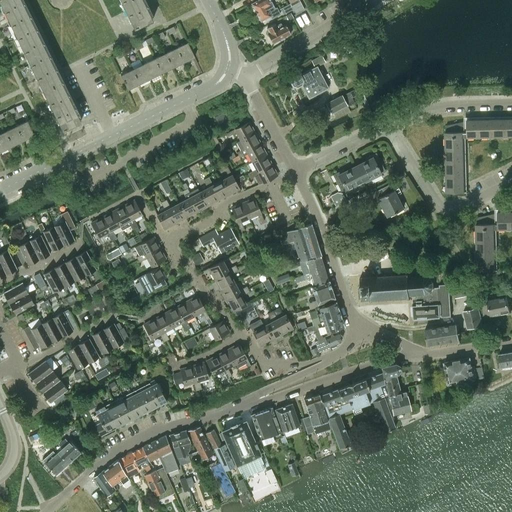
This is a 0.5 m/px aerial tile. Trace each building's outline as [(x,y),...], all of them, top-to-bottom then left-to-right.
[(0,0),(0,4),(10,25),(62,131),(80,122),(20,0),(0,0)] [(119,0),(134,29),(152,20),(142,0),(119,0)] [(269,0),(257,0),(251,4),(260,21),(266,18),(267,21),(279,14),(276,7),(274,8),(269,0)] [(287,0),(289,3),(280,8),(283,14),(292,9),(293,10),(295,14),(296,13),(304,9),(301,5),(298,0),(287,0)] [(272,44),(290,34),(285,25),(282,26),(280,23),(275,25),(274,24),(266,28),(269,33),(267,34),(272,44)] [(187,43),(176,48),(183,63),(194,57),(187,43)] [(132,47),(122,51),(124,55),(134,51),(132,47)] [(172,68),(183,63),(176,48),(165,54),(172,68)] [(161,74),(172,68),(165,54),(154,59),(161,74)] [(292,85),(297,86),(301,84),(308,98),(327,88),(320,74),(322,73),(320,71),(319,71),(316,66),(324,62),(321,56),(311,61),(314,67),(300,75),(295,74),(291,76),(290,81),(292,85)] [(150,79),(161,74),(154,59),(143,64),(150,79)] [(138,85),(150,79),(143,64),(131,70),(138,85)] [(120,75),(127,90),(138,85),(131,70),(120,75)] [(356,96),(352,90),(342,96),(347,107),(352,104),(350,99),(356,96)] [(341,96),(326,104),(331,113),(346,106),(341,96)] [(218,126),(229,120),(225,111),(214,117),(218,126)] [(455,195),(455,192),(464,192),(463,138),(511,136),(511,119),(467,120),(467,121),(446,125),(446,132),(445,132),(446,193),(453,193),(453,195),(455,195)] [(16,127),(23,141),(34,136),(27,121),(16,127)] [(236,132),(240,140),(254,133),(248,122),(226,133),(228,136),(236,132)] [(12,147),(23,141),(16,127),(4,132),(12,147)] [(0,134),(0,150),(1,152),(12,147),(4,132),(0,134)] [(240,140),(236,142),(240,150),(243,155),(247,153),(246,151),(260,143),(254,133),(240,140)] [(252,161),(265,154),(260,143),(246,151),(247,153),(252,161)] [(233,152),(225,156),(228,160),(235,157),(233,152)] [(355,166),(363,182),(380,174),(380,172),(384,170),(375,153),(364,158),(366,160),(355,166)] [(257,172),(271,164),(265,154),(252,161),(256,169),(252,171),(255,177),(259,175),(257,172)] [(277,175),(271,164),(257,172),(259,175),(263,183),(277,175)] [(363,182),(355,166),(344,171),(343,169),(332,175),(340,191),(342,191),(345,190),(346,191),(363,182)] [(221,181),(228,195),(239,189),(227,167),(224,169),(228,177),(221,181)] [(380,189),(384,195),(377,199),(386,217),(402,209),(395,194),(404,189),(399,179),(380,189)] [(205,184),(207,188),(210,187),(217,200),(228,195),(221,181),(213,185),(210,181),(205,184)] [(210,187),(207,188),(199,192),(207,206),(217,200),(210,187)] [(189,192),(184,195),(186,199),(189,198),(196,212),(207,206),(199,192),(197,188),(189,192)] [(351,197),(348,193),(343,196),(342,193),(341,194),(338,193),(331,197),(335,205),(351,197)] [(186,199),(178,203),(186,217),(196,212),(189,198),(186,199)] [(254,198),(242,203),(249,218),(257,214),(261,222),(264,221),(254,198)] [(134,200),(123,206),(130,220),(133,218),(141,214),(134,200)] [(163,207),(165,211),(168,209),(175,223),(186,217),(178,203),(170,208),(168,204),(163,207)] [(249,218),(242,203),(231,208),(241,231),(244,230),(240,221),(249,218)] [(123,206),(112,212),(120,225),(122,229),(130,225),(135,222),(133,218),(130,220),(123,206)] [(164,229),(175,223),(168,209),(165,211),(157,215),(164,229)] [(63,222),(54,226),(63,245),(74,240),(70,230),(75,227),(67,211),(60,214),(63,222)] [(511,211),(497,212),(497,213),(477,217),(477,224),(476,224),(477,271),(483,271),(483,273),(486,273),(486,271),(494,271),(493,230),(511,229),(511,211)] [(120,225),(112,212),(102,217),(109,231),(112,230),(120,225)] [(109,237),(114,234),(112,230),(109,231),(102,217),(91,223),(96,234),(93,235),(95,239),(98,237),(106,233),(109,237)] [(300,262),(304,261),(311,258),(320,255),(310,224),(279,233),(283,244),(293,241),(300,262)] [(52,251),(63,245),(54,226),(42,232),(52,251)] [(238,243),(230,228),(213,237),(221,252),(238,243)] [(40,235),(29,240),(38,259),(50,254),(40,235)] [(134,247),(139,255),(140,255),(143,260),(147,258),(145,255),(159,248),(153,237),(134,247)] [(38,259),(29,240),(18,246),(23,257),(20,259),(22,265),(26,263),(27,265),(38,259)] [(125,244),(119,247),(122,252),(128,249),(125,244)] [(118,248),(105,255),(107,258),(109,259),(121,253),(118,248)] [(151,266),(162,261),(165,259),(159,248),(145,255),(147,258),(151,266)] [(8,250),(0,253),(0,263),(6,274),(17,269),(8,250)] [(75,257),(85,275),(96,269),(86,251),(75,257)] [(321,257),(320,256),(320,255),(311,258),(304,261),(308,273),(323,268),(320,257),(321,257)] [(75,257),(64,262),(74,281),(85,275),(75,257)] [(118,258),(111,262),(116,271),(123,267),(118,258)] [(208,269),(214,280),(228,272),(227,270),(222,261),(208,269)] [(54,268),(64,287),(74,281),(64,262),(54,268)] [(159,266),(137,278),(139,281),(146,294),(166,283),(163,279),(165,278),(159,266)] [(214,280),(220,290),(234,283),(230,275),(234,273),(231,267),(227,270),(228,272),(214,280)] [(64,287),(54,268),(43,274),(53,293),(64,287)] [(323,268),(308,273),(308,274),(294,278),(296,282),(310,278),(313,286),(328,281),(328,280),(327,280),(323,268)] [(416,296),(417,296),(417,295),(424,294),(424,296),(425,296),(425,294),(429,293),(430,294),(431,293),(430,292),(432,288),(434,289),(434,287),(433,287),(433,283),(434,282),(434,281),(432,281),(430,278),(430,277),(429,276),(428,278),(425,277),(424,275),(423,275),(423,277),(416,277),(416,275),(415,276),(415,277),(408,277),(408,273),(406,273),(406,275),(400,275),(400,273),(399,274),(399,275),(393,276),(393,274),(391,274),(391,276),(385,276),(385,274),(384,274),(384,276),(378,277),(378,275),(377,275),(377,277),(371,277),(370,275),(369,275),(369,277),(360,278),(361,302),(371,301),(371,302),(372,303),(372,301),(378,301),(378,302),(380,302),(379,300),(385,300),(385,302),(387,302),(387,300),(393,299),(393,301),(394,301),(394,299),(400,299),(400,301),(402,301),(402,299),(408,298),(408,300),(409,300),(409,295),(416,295),(416,296)] [(328,281),(313,286),(311,287),(315,301),(307,303),(309,309),(318,306),(317,304),(334,298),(328,281)] [(3,292),(9,303),(28,293),(22,282),(3,292)] [(220,290),(226,301),(240,293),(238,291),(234,283),(220,290)] [(417,296),(416,296),(417,300),(414,300),(413,303),(413,305),(412,305),(413,319),(440,318),(440,316),(441,316),(441,317),(451,317),(449,284),(439,285),(439,287),(434,287),(434,289),(432,288),(430,292),(431,293),(430,294),(429,293),(425,294),(425,296),(424,296),(424,294),(417,295),(417,296)] [(470,295),(467,286),(453,289),(455,299),(470,295)] [(242,289),(238,291),(240,293),(226,301),(231,312),(245,304),(241,296),(245,294),(242,289)] [(121,293),(125,300),(130,297),(126,290),(121,293)] [(34,304),(28,293),(9,303),(15,314),(34,304)] [(72,294),(69,296),(73,304),(77,302),(72,294)] [(73,304),(69,296),(65,298),(69,306),(73,304)] [(197,296),(186,302),(193,315),(201,311),(206,319),(209,318),(197,296)] [(289,314),(294,312),(286,296),(282,298),(289,314)] [(481,297),(484,315),(490,314),(490,315),(510,312),(507,296),(488,299),(487,296),(481,297)] [(309,312),(313,326),(317,324),(322,337),(324,336),(323,333),(343,326),(335,301),(325,305),(326,306),(309,312)] [(186,302),(175,307),(183,321),(185,320),(193,315),(186,302)] [(175,307),(165,313),(172,327),(180,323),(182,327),(188,324),(185,320),(183,321),(175,307)] [(237,317),(245,314),(241,307),(234,311),(237,317)] [(478,308),(463,311),(467,329),(482,325),(478,308)] [(52,318),(62,336),(73,330),(72,329),(76,326),(67,309),(52,318)] [(165,313),(154,319),(162,332),(164,331),(172,327),(165,313)] [(274,321),(281,334),(293,328),(285,315),(277,319),(275,315),(269,318),(271,322),(274,321)] [(52,318),(41,323),(51,342),(62,336),(52,318)] [(159,334),(161,338),(166,335),(164,331),(162,332),(154,319),(143,324),(151,338),(159,334)] [(260,319),(249,325),(260,346),(271,340),(263,326),(260,319)] [(229,332),(223,321),(201,332),(202,335),(210,331),(215,339),(229,332)] [(263,326),(271,340),(281,334),(274,321),(271,322),(263,326)] [(114,323),(102,329),(113,347),(129,338),(123,327),(121,328),(118,322),(114,325),(114,323)] [(40,348),(51,342),(41,323),(30,329),(29,327),(27,326),(23,329),(34,349),(39,346),(40,348)] [(338,330),(324,336),(322,337),(317,324),(313,326),(307,328),(309,332),(314,330),(317,339),(314,340),(319,352),(330,347),(332,348),(335,346),(336,344),(339,343),(342,339),(338,330)] [(459,341),(457,324),(424,329),(427,346),(459,341)] [(102,353),(113,347),(102,329),(91,335),(102,353)] [(89,338),(78,344),(88,363),(99,357),(89,338)] [(88,363),(78,344),(67,350),(77,369),(88,363)] [(227,350),(235,363),(237,368),(245,364),(247,367),(250,366),(238,344),(227,350)] [(235,363),(227,350),(217,355),(224,369),(227,368),(235,363)] [(511,352),(499,354),(501,367),(511,364),(511,352)] [(59,360),(62,363),(67,359),(65,355),(59,360)] [(224,369),(217,355),(206,361),(213,375),(222,371),(224,375),(229,372),(227,368),(224,369)] [(476,377),(474,366),(471,366),(470,357),(444,363),(447,375),(445,376),(443,378),(444,382),(446,384),(448,383),(448,384),(455,383),(456,387),(459,389),(466,387),(468,385),(467,380),(474,379),(474,378),(476,377)] [(35,383),(52,370),(45,360),(28,373),(35,383)] [(196,381),(199,380),(208,378),(203,362),(191,366),(196,381)] [(394,364),(381,367),(393,414),(410,409),(405,392),(400,393),(395,374),(397,374),(399,370),(398,366),(394,364)] [(193,382),(194,386),(200,385),(199,380),(196,381),(191,366),(179,369),(184,385),(193,382)] [(35,383),(43,393),(60,380),(52,370),(35,383)] [(173,375),(175,384),(178,383),(183,381),(180,372),(173,375)] [(348,385),(320,395),(339,448),(351,444),(341,413),(353,409),(354,411),(362,408),(361,406),(374,401),(384,432),(395,427),(382,372),(354,383),(354,382),(348,384),(348,385)] [(60,380),(43,393),(50,403),(53,401),(58,407),(66,397),(63,393),(67,390),(60,380)] [(149,383),(150,385),(160,405),(166,401),(161,391),(163,390),(159,382),(157,383),(156,382),(151,385),(149,383)] [(149,383),(139,388),(151,409),(160,405),(150,385),(149,383)] [(139,388),(130,392),(142,414),(151,409),(139,388)] [(130,392),(122,397),(133,419),(142,414),(130,392)] [(302,419),(306,430),(307,434),(314,431),(315,433),(330,428),(319,394),(313,396),(304,399),(309,416),(302,419)] [(122,397),(113,401),(124,423),(133,419),(122,397)] [(113,401),(104,406),(115,428),(124,423),(113,401)] [(283,431),(284,435),(300,430),(301,431),(306,430),(302,419),(302,418),(297,420),(291,403),(274,410),(282,431),(283,431)] [(101,435),(115,428),(104,406),(95,411),(100,422),(95,425),(101,435)] [(250,415),(257,434),(259,439),(261,439),(263,443),(269,441),(267,436),(280,432),(271,407),(250,415)] [(230,428),(222,431),(236,464),(240,473),(242,472),(244,477),(264,469),(261,464),(263,463),(259,454),(256,447),(257,446),(256,442),(260,441),(259,439),(257,434),(251,436),(245,421),(237,425),(236,424),(229,426),(230,428)] [(196,462),(213,454),(199,426),(187,430),(198,450),(192,453),(195,459),(196,462)] [(169,435),(177,458),(180,465),(190,461),(188,455),(189,454),(188,454),(187,451),(189,450),(190,443),(189,441),(190,441),(185,430),(169,435)] [(216,454),(217,455),(224,471),(234,466),(224,444),(220,446),(218,441),(218,440),(213,430),(206,433),(215,452),(216,454)] [(165,435),(154,440),(161,454),(163,460),(163,461),(165,466),(164,466),(165,467),(165,468),(167,472),(178,468),(177,464),(173,456),(166,436),(165,435)] [(62,448),(57,452),(68,464),(80,452),(70,440),(67,443),(65,441),(60,445),(62,448)] [(154,440),(142,446),(149,460),(158,456),(161,454),(154,440)] [(142,447),(130,452),(136,466),(141,464),(145,472),(150,469),(146,461),(149,460),(142,446),(142,447)] [(52,450),(42,459),(45,463),(55,475),(68,464),(57,452),(55,453),(52,450)] [(130,452),(117,459),(125,472),(123,473),(127,478),(138,472),(136,468),(136,466),(130,452)] [(117,459),(101,471),(114,489),(115,489),(116,490),(117,494),(120,492),(116,487),(118,487),(115,483),(119,480),(122,483),(126,488),(131,484),(128,479),(127,478),(123,473),(125,472),(117,459)] [(292,475),(298,473),(294,462),(288,464),(292,475)] [(159,469),(144,476),(156,501),(157,500),(157,499),(166,495),(164,491),(172,487),(168,478),(166,473),(167,472),(165,468),(165,467),(164,466),(159,469)] [(271,468),(265,471),(270,483),(276,481),(271,468)] [(101,471),(92,478),(106,495),(114,489),(101,471)] [(184,477),(179,479),(183,492),(189,490),(184,477)] [(242,478),(236,481),(241,493),(247,490),(242,478)]
